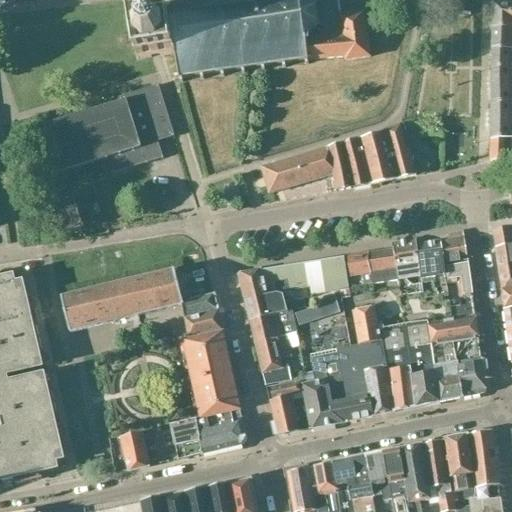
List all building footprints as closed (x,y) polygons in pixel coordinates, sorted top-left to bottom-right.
[(370,58),(364,13),(340,16),(337,0),(146,0),(148,11),(141,12),(124,15),(131,62),(154,57),(174,55),(175,60),(176,60),(179,78),(176,79),(176,81),(179,81),(306,63),(306,66),(308,65),(308,62),(311,61),(345,58),(345,62),(370,58)] [(511,5),(494,4),(493,30),(505,28),(506,34),(511,34),(511,23),(511,24),(511,10),(511,5)] [(505,28),(493,30),(493,51),(511,51),(511,34),(506,34),(505,28)] [(511,51),(493,51),(492,69),(511,69),(511,51)] [(511,69),(492,69),(492,85),(511,85),(511,69)] [(511,85),(492,85),(492,104),(511,104),(511,85)] [(158,143),(171,139),(174,138),(159,86),(118,99),(119,104),(43,127),(58,175),(107,160),(112,175),(163,159),(158,143)] [(511,104),(492,104),(491,121),(511,121),(511,104)] [(511,121),(491,121),(491,140),(511,138),(511,121)] [(384,132),(359,141),(358,141),(343,145),(352,190),(417,178),(406,139),(421,139),(421,126),(405,126),(384,132)] [(511,138),(491,140),(490,163),(511,158),(511,138)] [(352,190),(343,145),(328,150),(322,152),(329,178),(334,177),(337,192),(352,190)] [(322,152),(261,170),(269,196),(329,178),(322,152)] [(51,202),(64,235),(84,229),(73,195),(62,199),(60,193),(65,191),(62,180),(45,185),(51,202)] [(511,227),(493,233),(498,269),(511,267),(511,227)] [(449,241),(439,243),(443,265),(467,261),(463,234),(448,237),(449,241)] [(416,242),(392,246),(392,250),(397,271),(399,282),(400,296),(424,294),(423,287),(408,288),(407,280),(421,279),(419,268),(417,247),(416,242)] [(446,286),(443,265),(439,243),(417,247),(419,268),(421,279),(421,282),(433,280),(436,298),(448,296),(446,286)] [(392,250),(369,254),(373,285),(373,286),(399,282),(397,271),(392,250)] [(373,285),(369,254),(347,258),(350,279),(363,277),(364,287),(373,285)] [(344,258),(261,271),(265,286),(278,283),(281,297),(288,298),(297,301),(295,291),(298,290),(310,288),(312,296),(349,290),(344,258)] [(475,317),(467,261),(443,265),(446,286),(457,285),(460,307),(450,309),(452,321),(475,317)] [(511,267),(498,269),(501,291),(511,289),(511,267)] [(278,298),(281,297),(278,283),(265,286),(261,271),(240,275),(238,276),(245,301),(278,296),(278,298)] [(175,272),(62,300),(70,334),(182,307),(184,306),(184,305),(175,272)] [(0,487),(3,487),(16,484),(17,486),(42,480),(40,474),(57,469),(56,462),(63,461),(59,443),(66,442),(60,417),(57,418),(51,389),(53,388),(50,375),(43,376),(41,368),(48,366),(45,353),(43,353),(36,325),(38,324),(33,300),(26,301),(22,284),(15,285),(13,278),(0,281),(0,487)] [(191,301),(216,296),(214,285),(189,290),(191,301)] [(511,310),(511,289),(501,291),(504,311),(511,310)] [(215,296),(184,305),(184,306),(182,307),(183,314),(189,340),(223,333),(217,305),(215,296)] [(278,296),(245,301),(250,321),(283,315),(278,298),(278,296)] [(295,302),(299,320),(322,315),(317,297),(295,302)] [(381,343),(379,330),(375,309),(352,313),(359,347),(381,343)] [(287,337),(288,337),(298,334),(295,326),(293,312),(283,315),(250,321),(255,343),(287,337)] [(480,361),(478,342),(475,317),(452,321),(428,325),(440,405),(483,396),(485,396),(486,394),(487,392),(487,390),(485,388),(484,376),(487,373),(486,363),(481,360),(480,361)] [(428,322),(405,325),(417,409),(440,405),(428,325),(428,322)] [(417,409),(405,325),(379,330),(381,343),(385,362),(394,414),(417,409)] [(223,333),(189,340),(183,342),(201,421),(207,420),(241,412),(223,333)] [(266,387),(292,382),(290,369),(287,360),(293,358),(287,337),(255,343),(266,387)] [(359,348),(337,351),(339,362),(339,361),(347,402),(370,398),(373,418),(394,414),(385,362),(381,343),(359,347),(359,348)] [(337,350),(322,354),(323,357),(333,404),(342,402),(347,423),(373,418),(370,398),(347,402),(339,361),(339,362),(337,351),(337,350)] [(323,357),(322,354),(310,356),(311,360),(310,360),(315,383),(302,385),(304,400),(310,431),(347,423),(342,402),(333,404),(323,357)] [(304,400),(302,385),(301,383),(267,389),(274,422),(271,424),(274,436),(278,438),(299,432),(293,403),(304,400)] [(241,412),(207,420),(209,428),(242,420),(242,419),(241,419),(240,413),(241,413),(241,412)] [(209,428),(207,420),(201,421),(171,428),(180,461),(242,446),(242,447),(247,440),(242,420),(209,428)] [(468,437),(477,501),(482,500),(482,503),(501,500),(500,487),(492,432),(468,437)] [(150,468),(142,434),(110,441),(116,475),(127,473),(127,474),(150,468)] [(478,511),(477,501),(468,437),(445,442),(453,495),(463,493),(465,502),(469,502),(470,507),(455,509),(455,511),(478,511)] [(421,447),(427,491),(430,507),(439,505),(440,511),(455,511),(455,509),(453,495),(445,442),(437,444),(433,440),(425,442),(422,447),(421,447)] [(421,447),(400,452),(404,482),(407,497),(409,511),(420,511),(419,503),(428,502),(427,491),(421,447)] [(404,482),(400,452),(382,455),(391,501),(407,497),(404,482)] [(384,503),(391,501),(382,455),(366,458),(371,489),(373,499),(383,497),(384,503)] [(375,511),(374,501),(373,499),(371,489),(366,458),(333,465),(340,496),(344,511),(343,511),(375,511)] [(328,511),(326,498),(340,496),(333,465),(315,468),(319,490),(313,491),(311,491),(315,511),(328,511)] [(315,468),(308,470),(313,491),(319,490),(315,468)] [(315,511),(311,491),(313,491),(308,470),(288,473),(293,511),(343,511),(344,511),(338,511),(315,511)] [(257,511),(251,481),(229,485),(233,511),(257,511)] [(233,511),(229,485),(207,490),(211,511),(233,511)] [(211,511),(207,490),(185,494),(188,511),(211,511)] [(165,511),(188,511),(185,494),(163,499),(165,511)] [(165,511),(163,499),(140,503),(141,511),(165,511)] [(502,511),(501,500),(482,503),(482,500),(477,501),(478,511),(502,511)]
